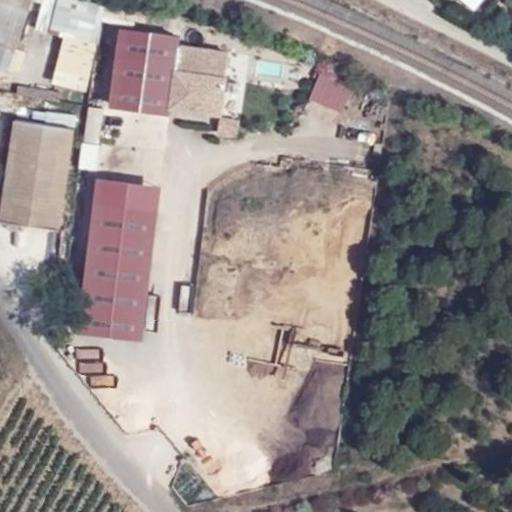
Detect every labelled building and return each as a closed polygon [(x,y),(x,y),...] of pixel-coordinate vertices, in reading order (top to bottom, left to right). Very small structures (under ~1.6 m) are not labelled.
[(0,0),(0,45),(12,49),(29,0),(0,0)] [(90,4),(91,0),(43,0),(36,28),(95,42),(128,51),(139,4),(128,0),(105,0),(104,7),(100,6),(90,4)] [(0,63),(7,66),(12,49),(0,45),(0,63)] [(311,101),(346,108),(352,77),(317,70),(311,101)] [(34,94),(35,87),(23,86),(21,92),(34,94)] [(15,118),(0,216),(0,219),(1,220),(17,119),(15,118)] [(57,227),(72,127),(17,119),(1,220),(57,227)] [(80,330),(142,337),(157,210),(95,202),(80,330)]
